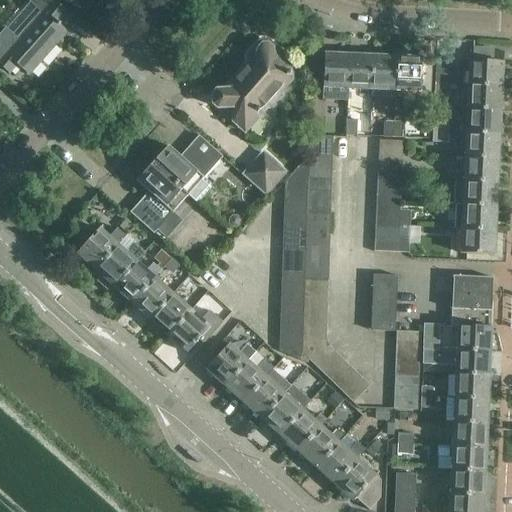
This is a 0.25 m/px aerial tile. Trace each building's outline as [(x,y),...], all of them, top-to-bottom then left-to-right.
[(60,26),(70,15),(53,0),(30,0),(30,1),(43,13),(19,40),(6,29),(0,35),(0,65),(10,74),(18,64),(30,75),(67,33),(60,26)] [(283,54),(268,41),(260,41),(247,55),(248,62),(223,91),(216,91),(218,109),(233,107),(235,123),(241,122),(251,131),(269,109),(276,109),(286,98),(284,91),(292,82),(291,67),(283,59),(283,54)] [(394,54),(386,53),(384,56),(384,59),(374,58),(373,91),(372,99),(396,100),(397,92),(398,59),(397,59),(397,56),(394,54)] [(324,89),(349,90),(350,57),(326,56),(324,89)] [(374,58),(350,57),(349,90),(373,91),(374,58)] [(423,61),(398,59),(397,92),(419,93),(419,99),(431,99),(432,62),(423,62),(423,61)] [(470,61),(469,86),(502,87),(503,63),(470,61)] [(452,75),(435,74),(435,84),(451,85),(452,75)] [(451,85),(435,84),(435,95),(451,96),(451,85)] [(502,87),(469,86),(468,110),(500,111),(502,87)] [(500,111),(468,110),(467,134),(499,135),(500,111)] [(345,116),(342,131),(357,134),(360,119),(345,116)] [(384,122),(384,138),(395,138),(395,122),(384,122)] [(395,122),(395,138),(405,139),(406,123),(395,122)] [(450,123),(434,122),(433,132),(449,133),(450,123)] [(449,133),(433,132),(433,143),(449,144),(449,133)] [(499,135),(467,134),(466,158),(498,159),(499,135)] [(204,177),(222,156),(199,136),(180,157),(169,146),(153,164),(187,195),(188,195),(198,203),(211,189),(211,184),(204,177)] [(309,147),(333,148),(334,137),(309,137),(309,147)] [(404,142),(380,141),(380,153),(403,154),(404,142)] [(333,159),(333,148),(309,147),(309,158),(333,159)] [(403,154),(380,153),(379,165),(403,166),(403,154)] [(245,175),(266,194),(285,173),(264,154),(245,175)] [(308,188),(308,180),(308,169),(309,158),(286,183),(285,183),(285,184),(284,202),(298,188),(308,188)] [(332,170),(333,159),(309,158),(308,169),(332,170)] [(498,159),(466,158),(465,182),(497,183),(498,159)] [(172,212),(187,195),(153,164),(137,182),(149,193),(130,213),(153,234),(157,230),(167,238),(182,221),(172,212)] [(403,166),(379,165),(379,175),(402,176),(402,168),(403,166)] [(418,169),(402,168),(402,176),(402,179),(418,180),(418,169)] [(332,181),(332,170),(308,169),(308,180),(332,181)] [(402,176),(379,175),(378,187),(401,188),(402,179),(402,176)] [(418,180),(402,179),(401,188),(401,198),(412,199),(413,190),(417,191),(418,180)] [(332,194),(332,181),(308,180),(308,188),(307,192),(332,194)] [(497,183),(465,182),(454,181),(453,205),(456,206),(464,206),(496,207),(497,183)] [(401,188),(378,187),(378,197),(401,199),(401,198),(401,188)] [(307,204),(307,192),(308,188),(298,188),(284,202),(284,218),(293,209),(307,209),(307,204)] [(331,204),(332,194),(307,192),(307,204),(331,204)] [(401,199),(378,197),(377,208),(400,210),(401,199)] [(331,216),(331,204),(307,204),(307,209),(307,215),(331,216)] [(496,207),(464,206),(456,206),(455,230),(462,230),(495,231),(496,207)] [(414,227),(410,227),(411,210),(400,210),(377,208),(376,228),(414,230),(414,227)] [(306,226),(307,215),(307,209),(293,209),(284,218),(283,229),(306,230),(306,226)] [(331,227),(331,216),(307,215),(306,226),(331,227)] [(330,238),(331,227),(306,226),(306,230),(306,237),(330,238)] [(96,272),(119,246),(127,237),(118,228),(109,238),(100,230),(77,255),(96,272)] [(414,238),(414,230),(376,228),(376,240),(410,241),(410,238),(414,238)] [(306,237),(306,230),(283,229),(283,240),(306,240),(306,237)] [(495,231),(462,230),(461,255),(494,256),(495,231)] [(330,249),(330,238),(306,237),(306,240),(305,248),(330,249)] [(305,248),(306,240),(283,240),(283,250),(305,251),(305,248)] [(376,240),(375,253),(409,254),(410,241),(376,240)] [(114,288),(137,263),(145,253),(135,244),(127,254),(119,246),(96,272),(102,277),(98,282),(108,291),(112,286),(114,288)] [(330,260),(330,249),(305,248),(305,251),(305,259),(330,260)] [(305,259),(305,251),(283,250),(282,261),(305,262),(305,259)] [(329,271),(330,260),(305,259),(305,262),(305,270),(329,271)] [(305,270),(305,262),(282,261),(282,272),(304,273),(305,270)] [(132,305),(155,279),(162,271),(154,263),(146,271),(137,263),(114,288),(132,305)] [(329,281),(329,271),(305,270),(304,273),(304,280),(329,281)] [(304,280),(304,273),(282,272),(282,283),(304,284),(304,280)] [(397,277),(374,276),(372,331),(376,332),(395,332),(397,277)] [(493,280),(493,279),(454,277),(452,326),(458,326),(491,328),(493,280)] [(155,279),(132,305),(150,321),(173,295),(155,279)] [(328,293),(329,281),(304,280),(304,284),(304,292),(328,293)] [(304,292),(304,284),(282,283),(281,294),(304,295),(304,292)] [(328,304),(328,293),(304,292),(304,295),(303,303),(328,304)] [(303,303),(304,295),(281,294),(281,305),(303,306),(303,303)] [(173,295),(150,321),(168,337),(192,311),(173,295)] [(328,315),(328,304),(303,303),(303,306),(303,314),(328,315)] [(303,314),(303,306),(281,305),(280,316),(303,317),(303,314)] [(192,311),(168,337),(187,354),(199,341),(204,345),(224,324),(210,311),(202,320),(192,311)] [(327,326),(328,315),(303,314),(303,317),(302,325),(327,326)] [(302,325),(303,317),(280,316),(280,327),(302,338),(302,325)] [(439,350),(439,325),(424,324),(423,350),(439,350)] [(327,337),(327,326),(302,325),(302,338),(301,346),(327,337)] [(457,350),(490,352),(491,328),(458,326),(457,350)] [(301,346),(302,338),(280,327),(280,339),(301,350),(301,346)] [(395,332),(376,332),(375,343),(397,343),(397,332),(395,332)] [(397,332),(397,343),(420,344),(421,333),(397,332)] [(305,356),(330,346),(327,338),(327,337),(301,346),(301,350),(301,353),(305,356)] [(301,350),(280,339),(279,352),(308,364),(309,361),(310,361),(305,356),(301,353),(301,350)] [(239,354),(224,341),(213,353),(218,357),(206,371),(225,388),(248,362),(256,353),(247,345),(239,354)] [(420,355),(420,344),(397,343),(396,354),(420,355)] [(321,372),(338,355),(331,348),(330,346),(305,356),(310,361),(321,372)] [(438,360),(439,350),(423,350),(422,360),(438,360)] [(456,375),(489,376),(490,352),(457,350),(456,375)] [(419,366),(420,355),(396,354),(396,365),(419,366)] [(346,362),(338,355),(321,372),(329,380),(346,362)] [(248,362),(225,388),(244,404),(266,378),(275,369),(265,361),(257,370),(248,362)] [(337,387),(354,370),(346,362),(329,380),(337,387)] [(419,377),(419,366),(396,365),(395,376),(419,377)] [(344,395),(361,378),(354,370),(337,387),(344,395)] [(489,387),(489,376),(456,375),(455,399),(488,400),(489,387)] [(419,387),(419,377),(395,376),(395,387),(419,387)] [(266,378),(244,404),(262,420),(285,395),(292,387),(283,380),(276,387),(266,378)] [(353,404),(370,387),(361,378),(344,395),(353,404)] [(418,399),(419,387),(395,387),(394,398),(418,399)] [(438,388),(422,387),(421,397),(437,398),(438,388)] [(285,395),(262,420),(280,437),(303,411),(311,402),(301,393),(293,402),(285,395)] [(437,398),(421,397),(421,409),(437,409),(437,398)] [(418,411),(418,399),(394,398),(394,409),(394,410),(418,411)] [(488,400),(455,399),(454,423),(487,425),(488,414),(488,400)] [(303,411),(280,437),(299,453),(321,427),(328,420),(321,414),(314,421),(303,411)] [(321,427),(299,453),(317,469),(340,444),(360,421),(352,413),(332,437),(321,427)] [(486,441),(487,425),(454,423),(453,447),(486,449),(486,441)] [(414,435),(398,434),(397,456),(414,456),(414,435)] [(383,446),(376,441),(366,452),(373,458),(383,446)] [(340,444),(317,469),(335,486),(358,460),(366,451),(357,443),(349,452),(340,444)] [(485,467),(486,449),(453,447),(452,471),(485,472),(485,467)] [(354,503),(357,500),(370,511),(381,499),(382,481),(358,460),(335,486),(354,503)] [(484,494),(485,472),(452,471),(451,495),(484,496),(484,494)] [(416,475),(396,474),(395,492),(415,493),(416,475)] [(393,511),(413,511),(415,493),(395,492),(393,511)] [(483,511),(484,496),(451,495),(450,511),(483,511)]
